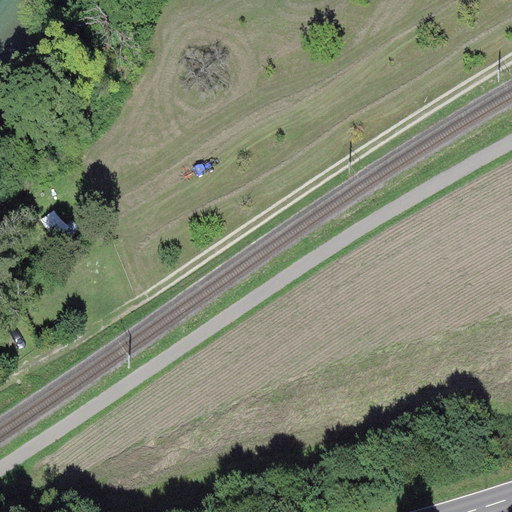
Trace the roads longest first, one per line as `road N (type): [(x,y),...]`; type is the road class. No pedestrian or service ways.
road 1 (track): [(511,60),(0,386)]
road 2 (track): [(0,468),(336,244),(511,144)]
